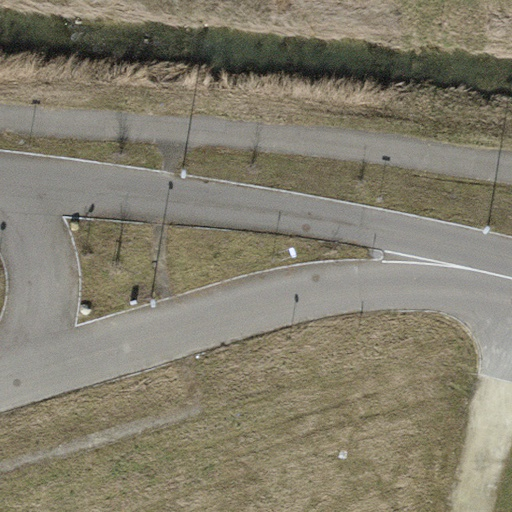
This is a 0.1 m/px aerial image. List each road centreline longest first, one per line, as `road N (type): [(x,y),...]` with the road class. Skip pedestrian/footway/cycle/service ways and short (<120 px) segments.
road 1 (track): [(0,118),(327,142),(511,167)]
road 2 (residential): [(511,274),(374,226),(13,181)]
road 3 (residential): [(40,360),(410,283),(511,280)]
road 4 (residential): [(40,360),(58,284),(13,181)]
